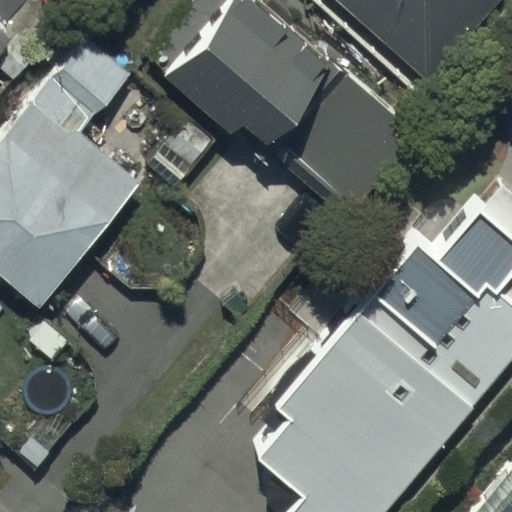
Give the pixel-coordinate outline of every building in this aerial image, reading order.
[(182,0),(148,41),(228,109),(240,94),(263,114),(326,39),(280,0),(182,0)] [(350,0),(426,68),(487,0),(350,0)] [(127,62),(84,23),(0,116),(0,257),(33,286),(137,170),(78,117),(127,62)] [(422,122),(340,61),(282,134),(362,197),(422,122)] [(340,292),(321,276),(291,309),(317,332),(273,382),(288,395),(255,432),(279,453),(265,469),(264,488),(291,511),(364,511),(511,340),(511,186),(497,173),(434,237),(408,214),(340,292)] [(511,511),(511,443),(452,511),(511,511)]
